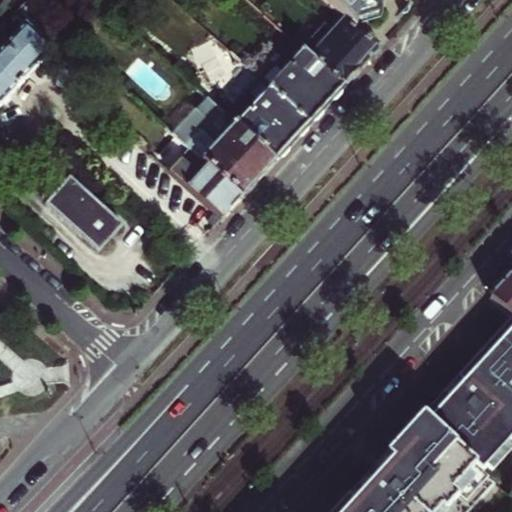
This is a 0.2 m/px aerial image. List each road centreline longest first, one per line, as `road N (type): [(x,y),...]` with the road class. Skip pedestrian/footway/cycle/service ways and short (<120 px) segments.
road 1 (tertiary): [(457,0),(396,82),(128,375)]
road 2 (primary): [(196,442),(511,97)]
road 3 (primary): [(196,442),(328,328),(511,129)]
road 4 (primary): [(351,228),(185,379),(56,511)]
road 5 (tertiary): [(247,511),(511,222)]
road 6 (primary): [(351,228),(92,511)]
road 7 (primary): [(511,23),(351,228)]
road 8 (primary): [(511,53),(351,228)]
road 9 (tertiary): [(128,375),(0,494)]
road 10 (residential): [(128,375),(0,258)]
